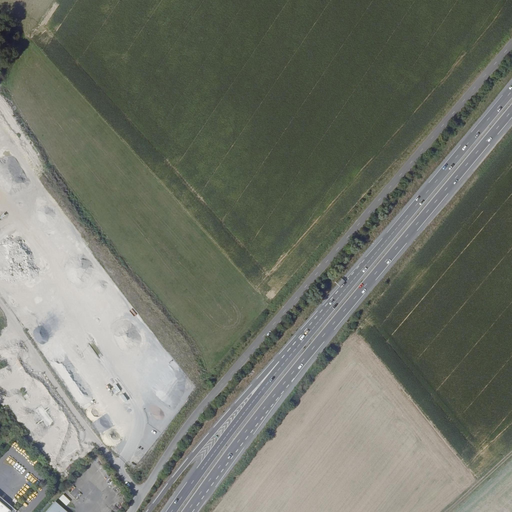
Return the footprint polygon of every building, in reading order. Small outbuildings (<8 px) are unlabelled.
[(38,409),(45,423),(57,417),(50,403),(38,409)] [(92,475),(95,469),(87,465),(84,471),(92,475)] [(58,498),(66,505),(70,501),(62,494),(58,498)] [(0,500),(11,510),(14,507),(0,495),(0,500)] [(16,511),(18,510),(14,507),(11,510),(0,500),(0,511),(16,511)] [(67,511),(55,501),(45,511),(67,511)]
